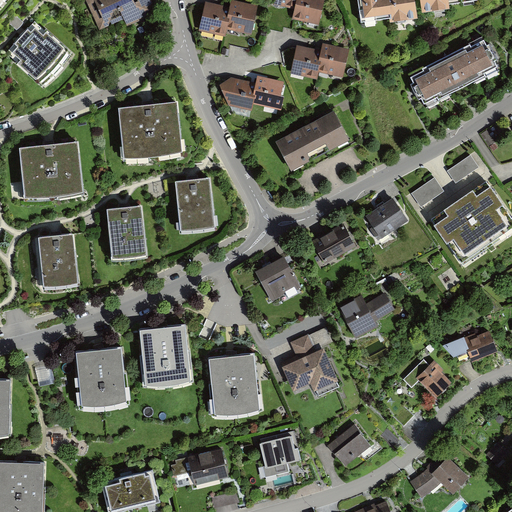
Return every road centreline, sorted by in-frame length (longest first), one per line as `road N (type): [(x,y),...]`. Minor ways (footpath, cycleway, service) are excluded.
road 1 (residential): [(271,225),(243,254),(166,292),(104,320),(0,348)]
road 2 (residential): [(511,373),(461,399),(369,480),(276,511)]
road 3 (residential): [(511,102),(311,216),(271,225)]
road 4 (residential): [(187,48),(98,98),(0,134)]
road 5 (residential): [(271,225),(215,124),(187,48)]
road 6 (unknown): [(214,268),(261,343),(332,314)]
